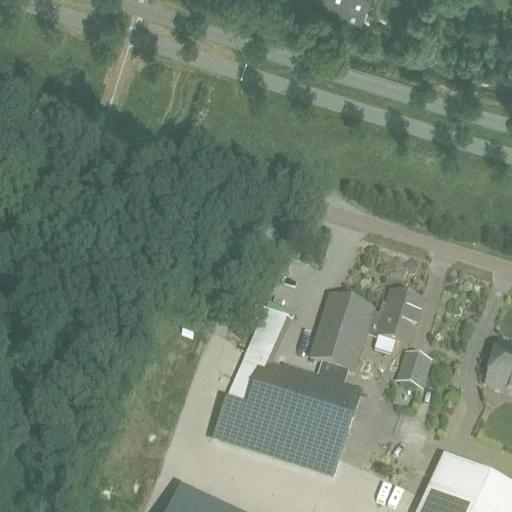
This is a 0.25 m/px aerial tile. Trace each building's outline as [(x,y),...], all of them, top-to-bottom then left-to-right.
[(359,27),(368,0),(282,0),(282,2),(359,27)] [(372,317),(366,334),(377,338),(377,339),(378,339),(377,343),(374,352),(390,357),(394,344),(409,349),(423,304),(418,303),(417,298),(409,295),(405,298),(391,294),(387,308),(383,306),(379,319),(372,317)] [(312,350),(309,360),(323,365),(353,375),(366,334),(372,317),(373,313),(342,304),(328,299),(325,310),(312,350)] [(225,405),(215,437),(334,475),(361,393),(344,388),(316,379),(283,368),(275,393),(265,425),(244,419),(274,352),(273,352),(283,329),(263,321),(235,385),(226,405),(225,405)] [(490,376),(488,385),(487,387),(511,395),(511,352),(499,348),(497,357),(495,358),(493,360),(492,361),(491,363),(490,365),(489,367),(489,368),(489,371),(489,372),(489,373),(490,375),(490,376)] [(397,383),(421,391),(430,364),(406,357),(397,383)] [(419,511),(511,511),(511,493),(443,462),(419,511)] [(225,511),(180,491),(170,511),(225,511)]
